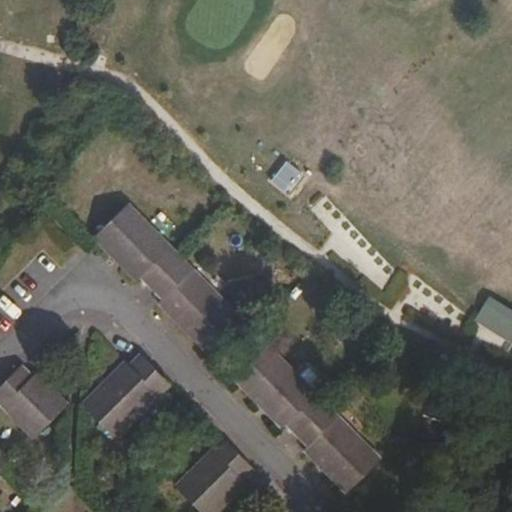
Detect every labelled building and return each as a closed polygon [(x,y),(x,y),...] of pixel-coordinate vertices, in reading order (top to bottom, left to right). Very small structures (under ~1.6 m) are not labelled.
[(245,321),(132,207),(100,238),(144,283),(149,278),(170,299),(165,304),(212,353),(245,321)] [(383,462),(271,349),(240,379),(288,429),(293,425),(314,446),(309,450),(351,494),(383,462)] [(88,405),(120,438),(175,384),(146,355),(136,365),(132,361),(88,405)] [(24,369),(0,392),(0,396),(40,437),(71,407),(40,376),(35,380),(24,369)] [(231,441),(183,487),(207,511),(223,511),(252,484),(248,480),(259,469),(231,441)]
